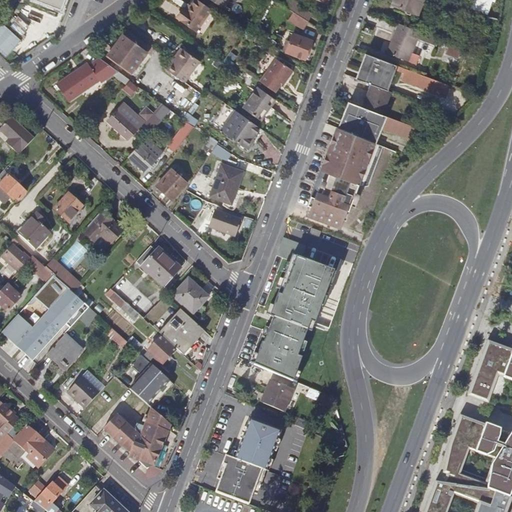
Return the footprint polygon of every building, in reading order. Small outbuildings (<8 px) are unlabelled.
[(61,0),(29,0),(58,10),(61,0)] [(210,10),(196,0),(193,0),(185,11),(183,9),(177,18),(195,31),(210,10)] [(286,0),(282,6),(296,15),(301,8),(287,0),(286,0)] [(387,0),(387,2),(416,14),(421,0),(387,0)] [(475,0),(472,8),(491,14),(495,0),(475,0)] [(291,23),(296,15),(282,6),(277,14),(291,23)] [(419,31),(399,24),(396,31),(416,38),(419,31)] [(407,61),(416,38),(396,31),(387,54),(407,61)] [(107,56),(131,73),(146,51),(123,34),(107,56)] [(293,34),(290,41),(287,51),(286,53),(305,60),(312,41),(293,34)] [(449,44),(446,52),(458,57),(461,48),(449,44)] [(200,61),(182,48),(167,69),(185,82),(200,61)] [(362,72),(359,80),(371,85),(384,89),(393,64),(366,54),(359,72),(362,72)] [(82,103),(105,78),(108,80),(116,70),(100,58),(92,66),(90,64),(67,90),(82,103)] [(275,59),(260,82),(275,92),(291,70),(275,59)] [(449,85),(405,69),(403,72),(400,80),(444,97),(449,85)] [(365,108),(381,115),(390,92),(384,89),(371,85),(369,93),(370,94),(365,108)] [(279,103),(261,90),(247,111),(264,123),(271,114),(270,113),(272,109),(274,110),(279,103)] [(351,103),(340,129),(372,142),(378,128),(408,141),(414,127),(406,124),(381,115),(365,108),(351,103)] [(107,122),(127,139),(137,128),(117,110),(107,122)] [(259,128),(235,110),(221,130),(248,149),(255,139),(252,137),(259,128)] [(18,155),(33,139),(10,118),(0,128),(0,131),(9,140),(6,143),(18,155)] [(372,142),(340,129),(324,171),(322,171),(319,172),(313,189),(314,192),(321,194),(319,199),(316,198),(310,215),(337,225),(346,204),(355,207),(362,186),(368,186),(383,146),(372,142)] [(171,156),(188,134),(182,131),(166,152),(171,156)] [(140,144),(128,157),(145,172),(157,159),(140,144)] [(228,160),(231,152),(222,149),(219,156),(228,160)] [(209,196),(231,204),(243,172),(221,164),(209,196)] [(156,186),(172,200),(187,183),(171,169),(156,186)] [(16,199),(19,201),(26,193),(8,177),(0,186),(0,188),(14,201),(16,199)] [(54,210),(68,222),(83,206),(68,194),(54,210)] [(210,227),(234,236),(240,220),(216,211),(210,227)] [(23,224),(15,232),(35,250),(50,233),(41,224),(45,220),(37,213),(26,226),(23,224)] [(94,242),(100,235),(110,244),(122,231),(112,222),(113,221),(104,213),(86,234),(94,242)] [(104,251),(110,244),(100,235),(94,242),(104,251)] [(336,272),(323,267),(328,255),(308,248),(308,246),(285,238),(278,256),(292,261),(290,265),(286,266),(280,283),(282,287),(265,329),(269,330),(303,344),(321,351),(337,307),(324,302),(336,272)] [(26,263),(33,256),(14,239),(9,244),(12,247),(3,257),(15,267),(16,265),(20,269),(26,263)] [(150,247),(136,262),(165,287),(181,268),(158,248),(156,252),(150,247)] [(26,263),(30,266),(36,259),(33,256),(26,263)] [(46,267),(36,259),(30,266),(42,278),(49,270),(46,267)] [(49,270),(42,278),(48,283),(54,275),(49,270)] [(90,307),(54,275),(48,283),(34,297),(49,311),(34,327),(19,314),(2,333),(33,361),(66,324),(71,328),(85,313),(90,307)] [(144,319),(156,306),(122,277),(111,290),(114,293),(139,315),(144,319)] [(173,296),(193,314),(208,297),(189,279),(173,296)] [(4,287),(0,291),(0,304),(8,312),(21,297),(7,284),(4,287)] [(139,315),(114,293),(109,298),(134,321),(139,315)] [(97,314),(92,310),(90,307),(85,313),(93,320),(97,314)] [(160,334),(182,354),(204,330),(181,310),(160,334)] [(112,328),(108,333),(124,347),(128,342),(114,330),(112,328)] [(298,356),(303,344),(269,330),(263,344),(262,343),(253,365),(293,380),(302,358),(298,356)] [(65,335),(49,352),(68,369),(83,352),(65,335)] [(161,337),(148,352),(162,365),(175,350),(161,337)] [(511,348),(487,339),(466,396),(511,412),(511,348)] [(148,352),(143,356),(158,370),(162,365),(148,352)] [(174,384),(158,370),(143,356),(141,354),(131,365),(142,375),(137,381),(142,386),(141,388),(157,402),(174,384)] [(82,377),(68,392),(86,408),(99,392),(82,377)] [(263,404),(284,412),(294,389),(271,380),(267,388),(269,389),(263,404)] [(152,408),(157,402),(141,388),(142,386),(137,381),(130,389),(152,408)] [(0,428),(7,435),(20,420),(15,416),(16,414),(8,406),(6,408),(0,402),(0,428)] [(151,446),(160,450),(170,424),(154,410),(148,416),(145,424),(144,427),(137,425),(135,432),(151,446)] [(511,433),(460,414),(426,511),(507,511),(511,499),(511,433)] [(154,466),(160,450),(151,446),(135,432),(116,415),(104,429),(147,468),(154,466)] [(234,459),(266,470),(280,431),(249,419),(234,459)] [(26,426),(14,441),(31,455),(29,459),(40,469),(54,452),(43,442),(44,440),(26,426)] [(0,442),(0,453),(1,454),(13,440),(7,435),(0,442)] [(234,459),(225,455),(217,478),(220,479),(216,492),(249,504),(253,492),(257,494),(266,470),(234,459)] [(16,487),(0,475),(0,511),(5,505),(0,501),(0,500),(4,494),(9,498),(16,487)] [(48,511),(56,511),(58,509),(52,503),(68,485),(59,477),(53,484),(51,482),(45,489),(37,498),(34,501),(48,511)] [(29,491),(37,498),(45,489),(37,482),(29,491)] [(123,511),(103,493),(91,506),(97,511),(123,511)]
